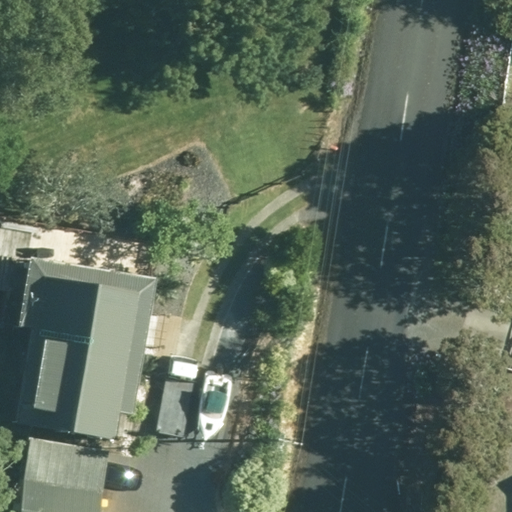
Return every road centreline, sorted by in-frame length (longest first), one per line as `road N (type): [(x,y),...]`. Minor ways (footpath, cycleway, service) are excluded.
road 1 (unclassified): [(418,0),(338,511)]
road 2 (unknown): [(370,308),(511,335)]
